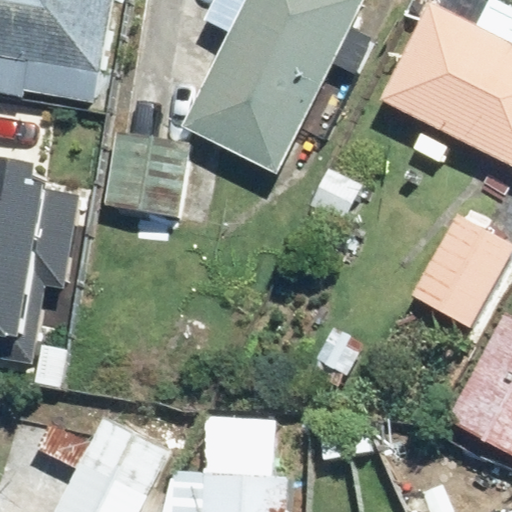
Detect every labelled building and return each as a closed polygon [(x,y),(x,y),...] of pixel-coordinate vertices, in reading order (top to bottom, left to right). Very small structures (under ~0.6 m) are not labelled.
[(0,0),(0,81),(106,89),(121,0),(0,0)] [(349,0),(254,0),(188,132),(285,180),(369,10),(349,0)] [(511,11),(489,0),(448,0),(393,112),(511,170),(511,11)] [(190,152),(131,143),(121,210),(180,218),(190,152)] [(0,356),(48,363),(60,281),(79,284),(95,182),(52,175),(54,159),(0,151),(0,356)] [(373,188),(332,166),(307,214),(347,236),(373,188)] [(414,301),(467,331),(511,252),(457,223),(414,301)] [(450,440),(511,467),(511,320),(505,318),(450,440)] [(373,349),(340,328),(315,368),(349,389),(373,349)] [(107,417),(60,511),(155,511),(184,454),(107,417)] [(281,511),(283,484),(212,481),(210,511),(281,511)]
